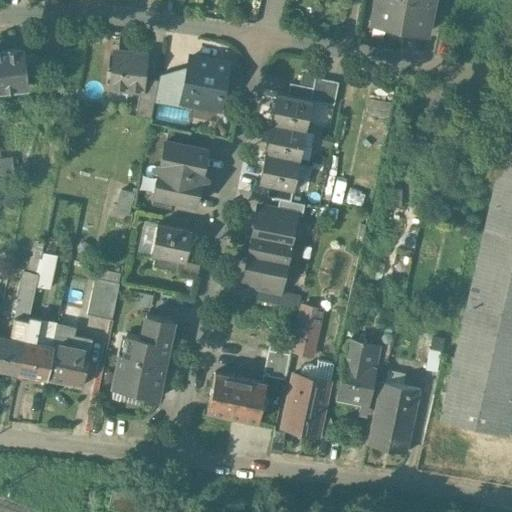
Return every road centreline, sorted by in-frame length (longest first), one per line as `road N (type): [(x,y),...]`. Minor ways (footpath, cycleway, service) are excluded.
road 1 (residential): [(174,461),(264,38)]
road 2 (residential): [(174,461),(511,499)]
road 3 (residential): [(0,15),(106,15),(264,38)]
road 4 (residential): [(264,38),(483,76)]
road 5 (residential): [(0,443),(174,461)]
